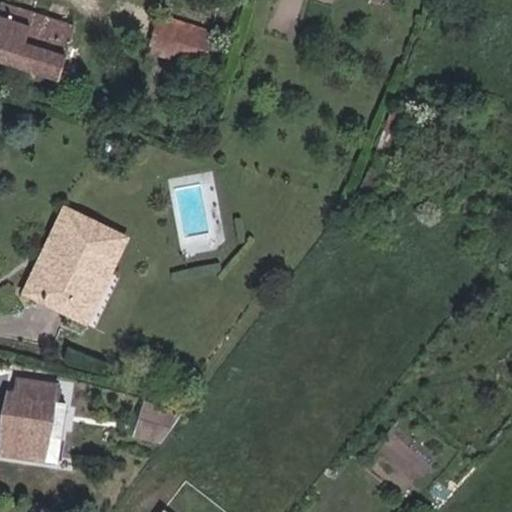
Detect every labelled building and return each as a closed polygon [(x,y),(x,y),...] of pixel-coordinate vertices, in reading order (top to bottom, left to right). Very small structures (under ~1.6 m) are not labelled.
[(0,59),(58,77),(73,27),(2,4),(0,9),(0,59)] [(143,40),(151,12),(125,4),(117,32),(143,40)] [(201,68),(213,32),(159,15),(147,51),(201,68)] [(434,121),(441,104),(423,95),(415,112),(434,121)] [(407,113),(408,110),(394,104),(391,111),(408,119),(410,114),(407,113)] [(395,157),(410,120),(408,119),(391,111),(389,111),(374,148),(395,157)] [(366,198),(381,173),(371,167),(356,192),(366,198)] [(83,276),(107,228),(65,207),(24,291),(86,321),(103,285),(83,276)] [(107,228),(83,276),(103,285),(126,237),(107,228)] [(43,457),(51,404),(52,396),(54,396),(55,385),(19,380),(17,394),(11,393),(3,451),(43,457)] [(59,438),(64,405),(51,404),(43,457),(55,459),(59,438)] [(159,441),(179,414),(145,404),(135,435),(159,441)]
